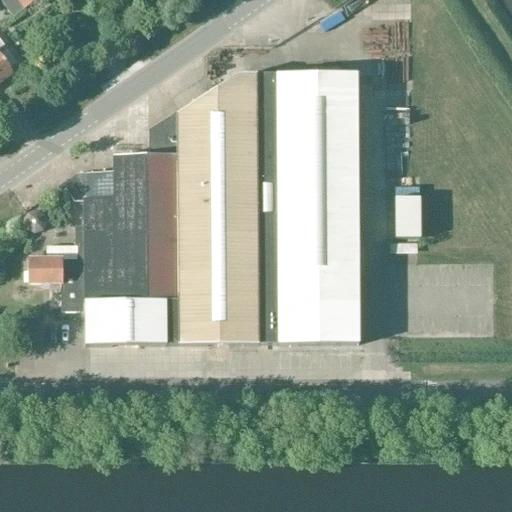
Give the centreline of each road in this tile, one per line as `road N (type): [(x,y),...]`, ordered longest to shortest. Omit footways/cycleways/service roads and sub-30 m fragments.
road 1 (unclassified): [(0,390),(511,391)]
road 2 (unclassified): [(0,182),(256,0)]
